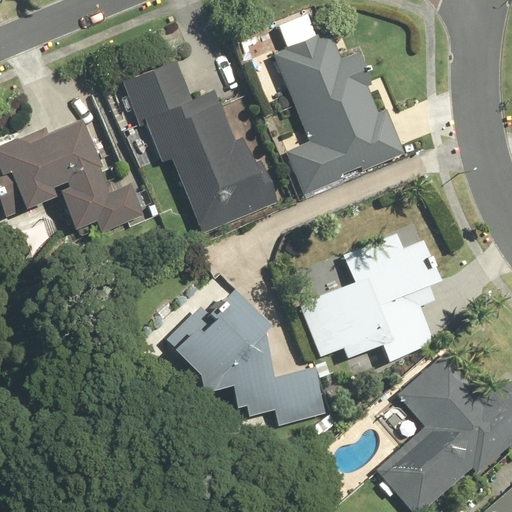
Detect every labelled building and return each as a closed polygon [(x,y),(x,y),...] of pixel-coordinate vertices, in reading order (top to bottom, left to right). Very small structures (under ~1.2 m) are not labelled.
[(282,49),(270,53),(306,141),(283,150),(301,194),(401,153),(383,110),(375,113),(364,85),(366,84),(353,52),(337,58),(326,31),(315,35),(314,34),(281,47),(282,49)] [(167,159),(199,234),(275,202),(256,159),(249,162),(237,136),(231,138),(210,88),(188,97),(172,58),(117,80),(124,96),(118,98),(125,112),(130,110),(136,126),(142,124),(158,163),(167,159)] [(93,152),(78,118),(44,132),(42,127),(12,140),(11,137),(0,141),(0,210),(2,216),(55,194),(70,229),(92,220),(97,233),(140,215),(126,182),(102,192),(92,167),(95,166),(90,154),(93,152)] [(393,234),(340,254),(350,280),(295,302),(316,356),(338,348),(342,357),(376,344),(383,362),(431,343),(417,305),(430,300),(424,283),(434,279),(419,240),(398,248),(393,234)] [(256,329),(262,324),(226,288),(214,300),(217,303),(210,310),(206,307),(202,312),(196,306),(162,339),(169,345),(166,348),(192,374),(197,392),(226,384),(232,407),(241,404),(244,415),(270,409),(274,425),(322,413),(309,366),(269,376),(256,329)] [(474,474),(511,439),(511,380),(508,376),(487,395),(444,348),(393,394),(421,425),(371,470),(409,511),(419,511),(469,467),(474,474)] [(511,511),(511,483),(479,511),(464,511),(462,509),(458,511),(511,511)]
